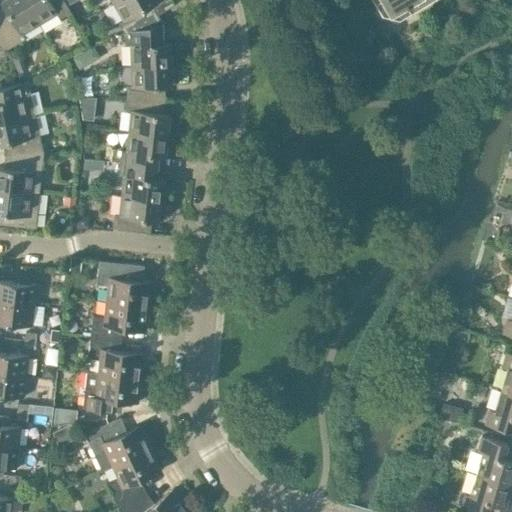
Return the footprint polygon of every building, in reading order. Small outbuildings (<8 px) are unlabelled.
[(0,8),(0,27),(8,48),(25,38),(22,33),(40,23),(25,0),(1,0),(5,6),(0,8)] [(25,0),(40,23),(57,13),(59,18),(71,11),(64,0),(25,0)] [(118,22),(125,32),(162,22),(152,4),(157,0),(115,0),(113,2),(123,19),(118,22)] [(407,7),(411,13),(433,0),(373,0),(375,4),(382,0),(387,9),(398,12),(407,7)] [(130,45),(131,65),(170,63),(169,42),(163,42),(162,22),(125,32),(125,45),(130,45)] [(0,49),(8,48),(0,27),(0,49)] [(12,57),(17,72),(27,69),(21,54),(12,57)] [(126,85),(127,97),(165,98),(164,85),(171,84),(170,63),(131,65),(132,85),(126,85)] [(0,121),(35,114),(28,81),(0,87),(0,121)] [(129,130),(167,134),(170,113),(163,112),(165,98),(127,97),(126,110),(131,110),(129,130)] [(5,154),(44,152),(35,114),(0,121),(0,143),(3,143),(5,154)] [(120,161),(157,166),(158,155),(165,155),(167,134),(129,130),(126,150),(121,149),(120,161)] [(0,187),(39,192),(44,152),(5,154),(4,166),(0,165),(0,187)] [(121,194),(161,199),(163,177),(156,177),(157,166),(120,161),(118,174),(124,174),(121,194)] [(0,223),(35,227),(39,192),(0,187),(0,223)] [(113,227),(150,231),(151,219),(158,220),(161,199),(121,194),(119,214),(114,214),(113,227)] [(108,285),(106,301),(148,305),(151,281),(142,280),(144,265),(99,260),(96,284),(108,285)] [(0,270),(0,271),(11,272),(12,265),(1,263),(0,270)] [(0,300),(34,304),(36,283),(0,279),(0,300)] [(0,321),(32,325),(34,304),(0,300),(0,321)] [(93,315),(90,335),(122,338),(123,327),(146,330),(148,305),(106,301),(105,317),(93,315)] [(511,319),(507,318),(503,333),(511,335),(511,319)] [(25,339),(36,340),(37,333),(26,331),(25,339)] [(100,357),(98,372),(140,377),(143,353),(120,350),(122,338),(90,335),(88,355),(100,357)] [(24,347),(35,348),(36,340),(25,339),(24,347)] [(0,372),(26,375),(28,355),(0,351),(0,372)] [(501,388),(511,391),(511,352),(506,351),(502,365),(507,367),(501,388)] [(83,407),(114,410),(115,399),(138,401),(140,377),(98,372),(87,371),(83,407)] [(0,393),(24,396),(26,375),(0,372),(0,393)] [(511,430),(511,429),(511,391),(501,388),(495,410),(489,408),(485,423),(511,431),(511,430)] [(17,410),(28,412),(29,404),(18,403),(17,410)] [(16,418),(27,419),(28,412),(17,410),(16,418)] [(101,469),(112,464),(150,447),(140,424),(119,434),(113,420),(84,433),(101,469)] [(0,444),(18,447),(21,426),(0,423),(0,444)] [(476,473),(511,483),(511,481),(511,444),(507,444),(508,442),(482,435),(477,450),(483,451),(476,473)] [(0,465),(16,467),(18,447),(0,444),(0,465)] [(108,484),(119,508),(146,491),(140,478),(161,469),(150,447),(112,464),(119,479),(108,484)] [(508,511),(511,499),(511,495),(508,494),(511,483),(476,473),(470,494),(465,492),(461,507),(476,511),(508,511)] [(9,482),(20,483),(21,475),(10,474),(9,482)] [(8,490),(19,491),(20,483),(9,482),(8,490)] [(182,511),(188,508),(172,488),(154,502),(146,491),(119,508),(122,511),(182,511)] [(0,511),(11,511),(13,497),(0,495),(0,511)]
